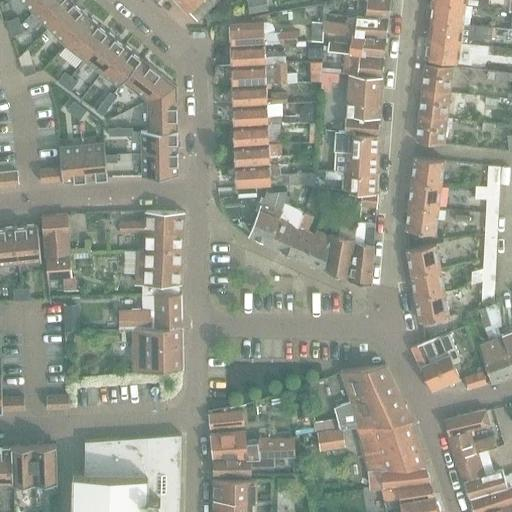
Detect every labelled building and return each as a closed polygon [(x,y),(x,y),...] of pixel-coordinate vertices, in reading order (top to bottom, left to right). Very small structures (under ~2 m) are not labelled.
[(20,0),(32,12),(44,0),(20,0)] [(47,27),(74,2),(72,0),(44,0),(32,12),(47,27)] [(175,0),(187,12),(189,10),(197,19),(202,14),(206,19),(214,18),(207,10),(217,0),(175,0)] [(245,0),(248,13),(269,9),(267,0),(245,0)] [(356,13),(388,15),(390,0),(357,0),(357,7),(348,6),(347,14),(356,13)] [(432,0),(429,19),(468,23),(471,5),(465,5),(432,0)] [(64,45),(89,17),(74,2),(47,27),(64,45)] [(386,35),(388,15),(356,13),(355,22),(324,19),(323,29),(341,31),(353,32),(386,35)] [(20,24),(18,16),(6,20),(9,27),(20,24)] [(83,59),(106,30),(89,17),(64,45),(83,59)] [(323,29),(324,19),(323,21),(311,20),(310,40),(322,41),(323,29)] [(468,23),(431,19),(429,36),(473,42),(472,36),(488,37),(489,25),(468,23)] [(230,43),(265,42),(297,41),(296,30),(274,31),(274,26),(272,23),(268,21),(229,23),(230,43)] [(23,31),(20,24),(9,27),(11,35),(23,31)] [(100,73),(123,44),(106,30),(83,59),(100,73)] [(383,56),(386,35),(353,32),(352,43),(328,40),(327,49),(345,51),(383,56)] [(497,46),(470,42),(427,37),(425,57),(457,61),(458,53),(470,55),(470,52),(496,56),(497,46)] [(265,61),(286,61),(285,50),(265,51),(265,42),(230,43),(231,64),(265,62),(265,61)] [(122,81),(141,57),(123,44),(100,73),(118,86),(122,81)] [(308,59),(321,59),(321,46),(308,46),(308,59)] [(381,75),(383,56),(345,51),(342,72),(349,72),(381,75)] [(146,100),(176,85),(160,72),(141,57),(122,81),(146,100)] [(266,81),(270,81),(287,81),(286,61),(265,61),(265,62),(231,64),(231,84),(266,82),(266,81)] [(422,87),(457,91),(457,85),(450,84),(453,64),(425,61),(422,87)] [(35,71),(32,64),(21,67),(24,75),(35,71)] [(486,77),(510,80),(511,71),(487,69),(486,77)] [(63,85),(71,76),(64,71),(57,80),(63,85)] [(379,104),(381,75),(349,72),(347,102),(379,104)] [(70,90),(77,81),(71,76),(63,85),(70,90)] [(271,101),(271,102),(287,101),(286,92),(270,92),(270,96),(267,96),(267,86),(270,86),(270,81),(266,81),(266,82),(231,84),(232,103),(267,102),(267,101),(271,101)] [(297,99),(314,101),(316,86),(298,84),(297,99)] [(177,130),(176,105),(176,85),(146,100),(147,130),(177,130)] [(459,91),(457,91),(422,87),(419,112),(447,115),(448,104),(457,105),(459,91)] [(109,105),(116,96),(110,90),(102,100),(109,105)] [(72,114),(80,104),(73,100),(66,109),(72,114)] [(102,115),(109,105),(102,100),(95,110),(102,115)] [(271,105),(271,102),(271,101),(267,101),(267,102),(232,103),(233,123),(268,122),(268,121),(272,121),(281,121),(281,112),(268,113),(267,105),(271,105)] [(378,132),(379,104),(347,102),(346,112),(345,112),(344,129),(378,132)] [(301,103),(302,119),(317,118),(317,103),(301,103)] [(79,119),(86,109),(80,104),(72,114),(79,119)] [(452,116),(447,115),(419,112),(416,139),(444,142),(446,126),(451,127),(452,116)] [(273,141),(281,141),(280,134),(272,135),(272,136),(269,136),(268,126),(272,125),(272,121),(268,121),(268,122),(233,123),(234,144),(269,142),(269,141),(273,141)] [(132,135),(132,126),(120,127),(120,135),(132,135)] [(120,135),(120,127),(108,127),(108,135),(120,135)] [(378,132),(344,129),(335,129),(334,148),(377,152),(378,132)] [(177,152),(177,130),(147,130),(140,131),(140,153),(177,152)] [(106,162),(105,153),(103,140),(81,143),(85,179),(107,177),(106,162)] [(282,153),(281,141),(273,141),(269,141),(269,142),(234,144),(235,163),(280,162),(289,161),(289,152),(282,153)] [(85,179),(81,143),(59,145),(61,166),(62,179),(62,181),(85,179)] [(376,172),(377,152),(334,148),(334,150),(339,150),(338,162),(345,162),(344,169),(376,172)] [(178,175),(177,152),(140,153),(141,175),(178,175)] [(117,161),(117,153),(105,153),(106,162),(117,161)] [(411,179),(442,182),(444,158),(414,154),(411,179)] [(236,185),(269,183),(290,181),(289,172),(280,173),(280,162),(235,163),(236,185)] [(489,164),(488,186),(499,186),(500,164),(489,164)] [(62,179),(61,166),(39,168),(40,181),(62,179)] [(376,172),(344,169),(331,168),(330,177),(344,178),(343,189),(361,190),(375,191),(376,172)] [(0,185),(18,184),(17,171),(0,172),(0,185)] [(439,206),(442,182),(411,179),(408,202),(439,206)] [(269,243),(284,201),(290,181),(269,183),(264,196),(261,195),(259,200),(261,201),(260,204),(248,234),(269,243)] [(484,210),(497,210),(498,186),(485,186),(474,186),(474,198),(485,198),(484,210)] [(378,192),(375,191),(361,190),(360,203),(377,204),(378,192)] [(118,196),(118,213),(141,213),(141,196),(118,196)] [(286,251),(304,209),(284,201),(269,243),(281,248),(281,249),(286,251)] [(436,230),(439,206),(408,202),(406,227),(436,230)] [(305,259),(315,231),(307,228),(313,213),(304,209),(286,251),(292,254),(305,259)] [(125,231),(145,231),(183,231),(184,211),(148,210),(148,220),(122,220),(122,229),(125,229),(125,231)] [(42,214),(44,234),(69,231),(67,211),(42,214)] [(486,211),(485,232),(497,230),(498,213),(486,211)] [(355,239),(347,278),(370,282),(375,221),(366,220),(364,241),(355,239)] [(347,278),(355,239),(357,225),(340,223),(339,231),(337,231),(337,233),(326,268),(347,278)] [(39,244),(37,224),(33,224),(14,226),(17,263),(40,261),(41,261),(39,244)] [(0,264),(17,263),(14,226),(0,227),(0,264)] [(326,268),(337,233),(330,232),(330,233),(317,227),(315,231),(305,259),(326,268)] [(182,250),(183,231),(145,231),(145,239),(144,249),(182,250)] [(495,255),(497,234),(484,234),(482,258),(495,255)] [(410,272),(440,266),(435,242),(406,247),(410,272)] [(182,250),(144,249),(137,249),(136,281),(143,281),(143,288),(165,287),(165,282),(180,282),(181,271),(182,250)] [(69,254),(47,256),(49,278),(72,275),(69,254)] [(471,271),(470,284),(481,280),(494,276),(495,258),(495,255),(484,258),(483,268),(471,271)] [(415,295),(444,289),(440,266),(410,272),(415,295)] [(494,276),(481,280),(480,301),(493,301),(494,276)] [(21,299),(21,287),(13,288),(13,300),(21,299)] [(29,287),(21,287),(21,299),(29,299),(29,287)] [(132,327),(181,326),(180,292),(165,292),(165,287),(143,288),(142,308),(118,308),(119,327),(132,326),(132,327)] [(444,289),(415,295),(420,319),(449,314),(444,289)] [(66,302),(67,328),(79,327),(78,301),(66,302)] [(511,372),(511,367),(500,334),(498,326),(502,324),(498,301),(485,305),(477,308),(489,338),(477,342),(491,381),(511,372)] [(163,352),(181,352),(181,326),(132,327),(133,371),(136,372),(153,370),(153,348),(163,348),(163,352)] [(511,367),(511,329),(500,334),(511,367)] [(446,332),(411,345),(430,391),(460,379),(454,363),(458,361),(446,332)] [(350,400),(334,406),(340,427),(356,425),(359,425),(411,420),(384,363),(339,368),(350,400)] [(464,376),(468,388),(487,382),(481,366),(478,368),(479,371),(464,376)] [(293,393),(297,417),(313,415),(309,390),(293,393)] [(68,394),(66,394),(46,395),(46,408),(69,407),(68,394)] [(24,409),(24,396),(2,396),(2,409),(24,409)] [(448,434),(468,428),(489,424),(485,408),(444,419),(448,434)] [(207,413),(209,427),(243,424),(241,410),(207,413)] [(359,425),(356,425),(368,469),(425,463),(411,420),(359,425)] [(302,433),(306,451),(320,449),(343,445),(340,428),(315,430),(302,433)] [(455,458),(486,449),(497,445),(493,435),(472,441),(468,428),(448,434),(455,458)] [(306,451),(302,433),(294,435),(258,435),(257,439),(245,439),(244,431),(209,433),(212,458),(250,457),(250,456),(273,456),(306,456),(306,451)] [(177,511),(179,433),(83,439),(83,472),(71,472),(70,511),(177,511)] [(57,480),(55,443),(32,444),(34,481),(57,480)] [(34,481),(32,444),(10,445),(10,447),(12,482),(34,481)] [(12,482),(10,447),(0,447),(0,484),(12,484),(12,482)] [(462,478),(492,469),(486,449),(455,458),(462,478)] [(250,457),(212,458),(212,472),(251,472),(251,465),(274,464),(273,456),(250,456),(250,457)] [(390,486),(430,480),(431,480),(425,463),(368,469),(370,488),(382,487),(390,486)] [(511,484),(511,472),(504,475),(502,468),(493,471),(492,469),(462,478),(468,497),(511,484)] [(212,511),(254,511),(254,478),(213,477),(212,511)] [(384,504),(436,497),(430,480),(390,486),(382,487),(384,504)] [(474,511),(480,511),(511,503),(511,484),(468,497),(470,500),(474,511)] [(441,511),(436,497),(384,504),(385,511),(389,511),(401,511),(441,511)] [(511,511),(511,503),(480,511),(511,511)]
